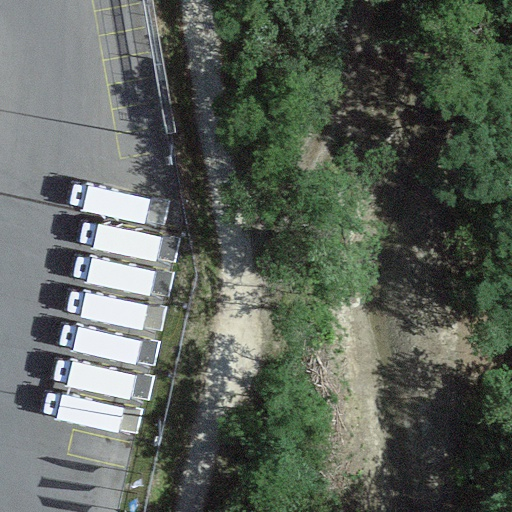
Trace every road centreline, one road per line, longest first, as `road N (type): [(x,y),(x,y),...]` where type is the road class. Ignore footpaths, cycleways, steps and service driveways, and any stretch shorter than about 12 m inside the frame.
road 1 (track): [(237,257),(284,202),(374,0)]
road 2 (track): [(237,257),(184,0)]
road 3 (track): [(193,511),(237,257)]
